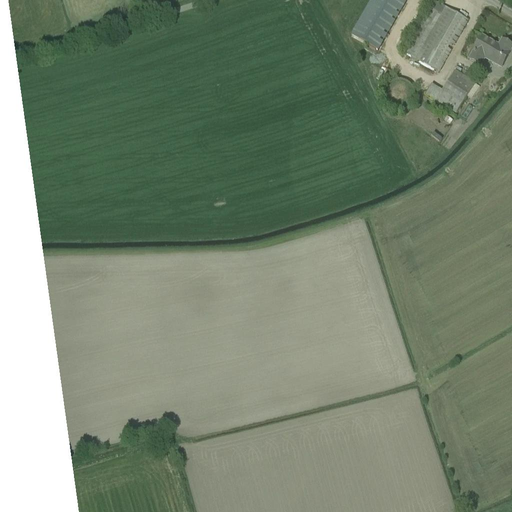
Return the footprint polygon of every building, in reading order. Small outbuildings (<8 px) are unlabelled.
[(383,0),(364,40),(392,54),(419,0),(383,0)] [(440,0),(416,57),(451,72),(477,15),(442,0),(440,0)] [(499,69),(511,47),(498,39),(495,44),(480,34),(465,59),(479,67),(483,60),(499,69)] [(384,61),(387,56),(374,49),(371,55),(384,61)] [(387,61),(397,64),(399,58),(389,55),(387,61)] [(443,83),(436,96),(471,115),(489,83),(466,70),(455,90),(443,83)] [(484,108),(476,104),(470,116),(478,120),(484,108)]
